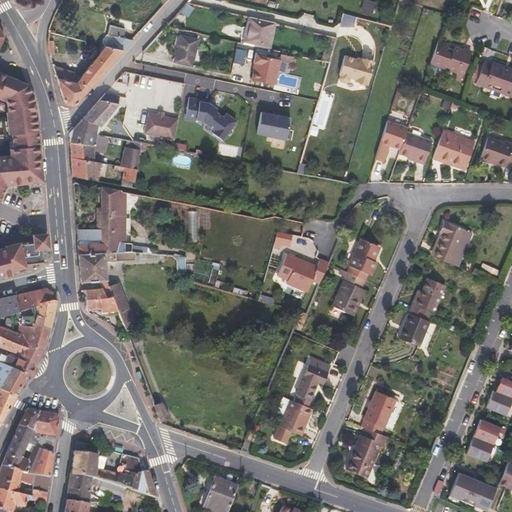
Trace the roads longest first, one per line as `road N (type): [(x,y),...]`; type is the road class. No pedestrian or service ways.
road 1 (residential): [(309,486),(429,193)]
road 2 (residential): [(511,290),(417,511)]
road 3 (residential): [(177,0),(77,113),(53,128)]
road 4 (residential): [(151,434),(309,486)]
road 5 (secondary): [(65,272),(53,128)]
road 6 (residential): [(324,234),(354,197),(369,191),(429,193)]
